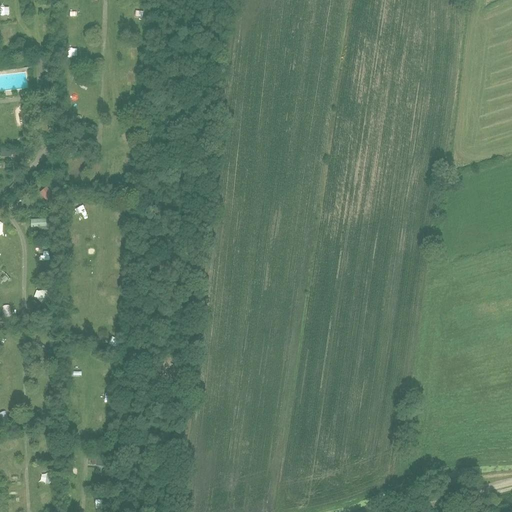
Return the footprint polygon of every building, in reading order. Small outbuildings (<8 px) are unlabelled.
[(13,14),(12,0),(1,0),(2,15),(13,14)] [(78,8),(67,8),(68,19),(78,19),(78,8)] [(135,50),(135,60),(143,61),(143,50),(135,50)] [(46,187),(39,193),(51,208),(56,205),(59,202),(56,199),(46,187)] [(30,229),(50,228),(50,220),(30,221),(30,229)] [(50,293),(39,293),(39,304),(50,304),(50,293)] [(107,468),(107,458),(96,457),(96,466),(96,467),(107,468)]
